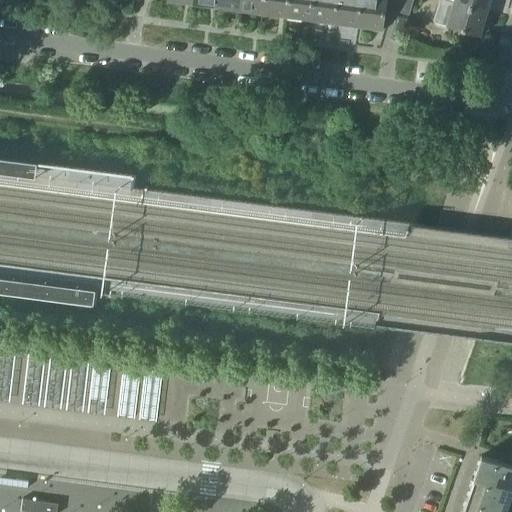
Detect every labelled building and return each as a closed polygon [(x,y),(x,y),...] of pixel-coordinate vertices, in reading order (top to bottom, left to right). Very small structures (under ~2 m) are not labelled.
[(215,0),(215,7),(237,10),(238,0),(215,0)] [(238,0),(237,10),(262,13),(263,0),(238,0)] [(263,0),(262,13),(286,16),(287,0),(263,0)] [(287,0),(286,16),(309,19),(312,0),(287,0)] [(312,0),(309,19),(333,23),(336,0),(312,0)] [(336,0),(333,23),(357,26),(360,0),(336,0)] [(360,0),(357,26),(382,29),(386,0),(360,0)] [(412,0),(400,0),(397,11),(408,15),(412,0)] [(453,2),(445,0),(440,0),(434,22),(479,35),(486,12),(453,2)] [(453,0),(453,2),(486,12),(489,0),(453,0)] [(0,344),(0,398),(106,411),(113,357),(0,344)] [(511,466),(481,456),(474,476),(511,489),(511,466)] [(511,489),(474,476),(467,497),(506,511),(511,494),(511,489)] [(467,497),(461,511),(505,511),(506,511),(467,497)] [(22,499),(21,511),(30,511),(56,511),(58,503),(22,499)]
